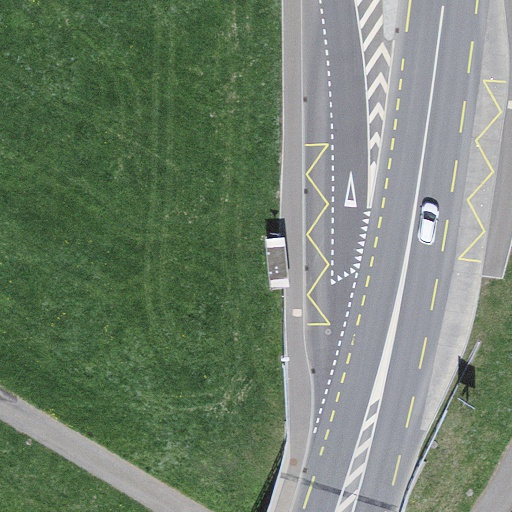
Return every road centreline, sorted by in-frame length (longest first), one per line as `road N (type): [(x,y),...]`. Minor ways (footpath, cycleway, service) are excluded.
road 1 (primary): [(369,423),(415,214),(445,0)]
road 2 (primary): [(335,0),(369,423)]
road 3 (track): [(0,409),(171,511)]
